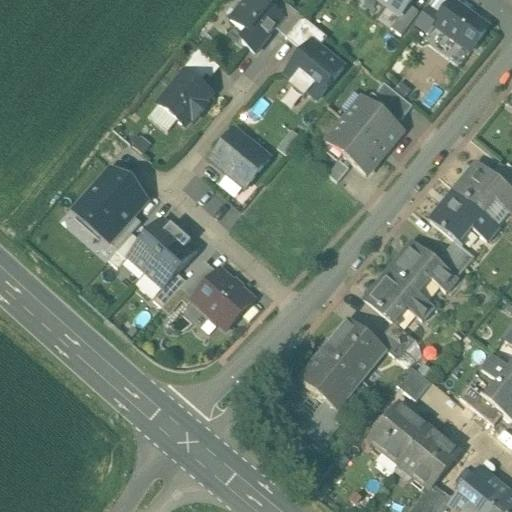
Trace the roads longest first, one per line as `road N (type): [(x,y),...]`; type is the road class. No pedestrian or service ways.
road 1 (residential): [(300,312),(511,56)]
road 2 (secondary): [(0,273),(189,442)]
road 3 (residential): [(300,312),(164,190)]
road 4 (residential): [(189,442),(300,312)]
road 5 (residential): [(164,190),(246,94)]
